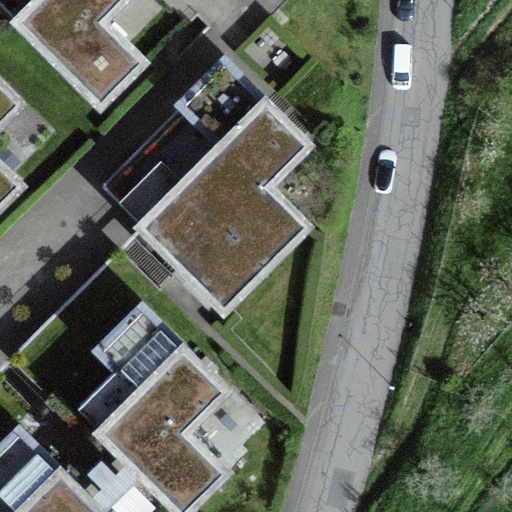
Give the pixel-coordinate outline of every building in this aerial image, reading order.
[(122,0),(38,0),(17,22),(100,105),(142,63),(101,22),(122,0)] [(101,185),(223,310),(307,227),(267,187),(308,146),(224,62),(101,185)] [(0,205),(19,186),(0,166),(0,123),(19,104),(0,84),(0,205)] [(99,432),(131,463),(140,472),(179,511),(185,511),(225,472),(184,432),(224,391),(142,308),(99,350),(140,391),(99,432)] [(102,511),(140,472),(131,463),(117,477),(100,459),(87,473),(104,490),(91,503),(19,433),(0,452),(0,496),(16,511),(102,511)]
